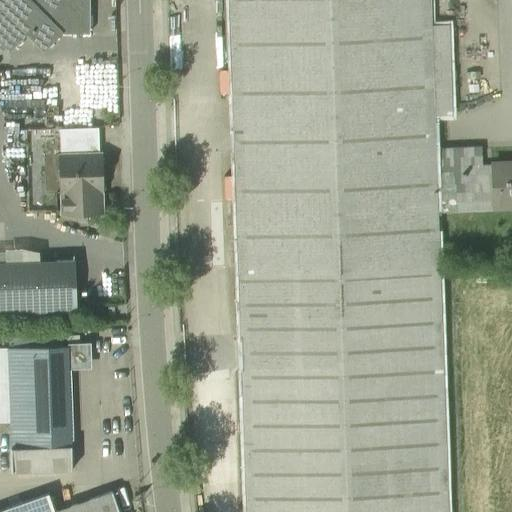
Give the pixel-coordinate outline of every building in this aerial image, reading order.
[(62,32),(30,0),(0,0),(0,37),(10,48),(26,32),(44,49),(62,32)] [(30,0),(62,32),(62,31),(63,28),(87,28),(87,0),(30,0)] [(435,149),(429,0),(229,0),(247,511),(447,511),(437,208),(436,178),(435,149)] [(41,66),(0,66),(0,118),(42,118),(41,66)] [(100,126),(60,128),(60,142),(68,141),(68,153),(98,152),(100,126)] [(475,148),(435,149),(436,178),(476,176),(476,168),(475,148)] [(68,153),(61,153),(63,211),(103,210),(102,188),(100,188),(99,155),(101,155),(101,152),(98,152),(68,153)] [(511,164),(486,166),(486,167),(488,206),(511,205),(511,164)] [(486,167),(476,168),(476,176),(436,178),(437,208),(488,206),(486,167)] [(74,259),(0,261),(0,311),(76,309),(74,259)] [(115,306),(105,306),(105,320),(116,320),(115,306)] [(67,346),(8,348),(11,425),(12,471),(71,469),(68,366),(67,346)] [(87,346),(67,346),(68,366),(82,366),(87,360),(87,346)] [(0,425),(11,425),(8,348),(0,348),(0,425)] [(119,511),(113,491),(55,511),(119,511)]
